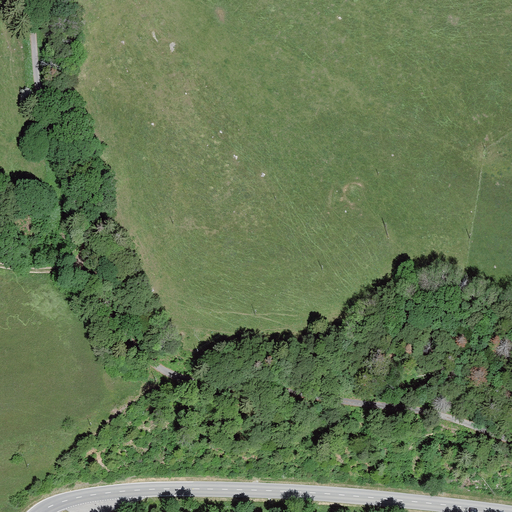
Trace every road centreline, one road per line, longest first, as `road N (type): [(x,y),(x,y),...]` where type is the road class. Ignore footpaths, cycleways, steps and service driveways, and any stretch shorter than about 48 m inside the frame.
road 1 (track): [(511,439),(417,410),(187,379),(138,350),(104,293),(47,128),(31,0)]
road 2 (secondary): [(502,511),(190,488),(97,493),(40,511)]
